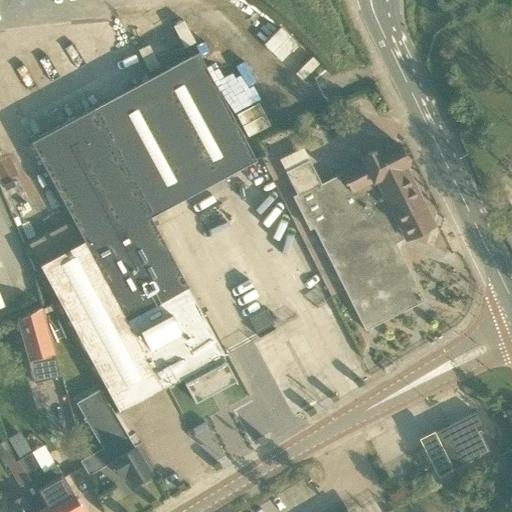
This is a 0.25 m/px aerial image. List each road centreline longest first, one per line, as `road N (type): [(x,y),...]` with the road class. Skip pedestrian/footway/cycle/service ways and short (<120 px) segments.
road 1 (secondary): [(192,511),(435,371)]
road 2 (secondary): [(511,304),(392,55)]
